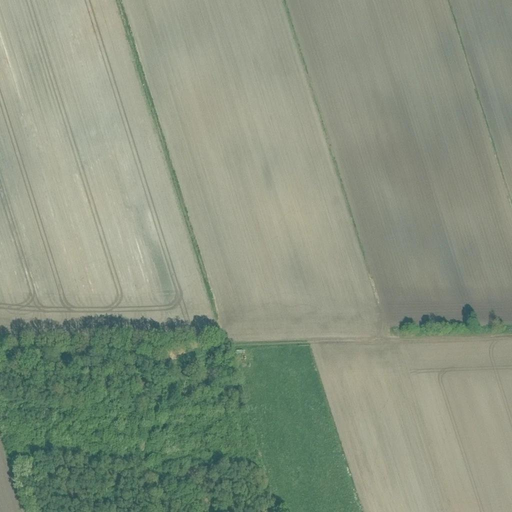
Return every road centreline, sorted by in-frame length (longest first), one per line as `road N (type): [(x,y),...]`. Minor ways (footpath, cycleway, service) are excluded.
road 1 (track): [(511,334),(231,343),(178,368),(0,353)]
road 2 (track): [(234,343),(284,511)]
